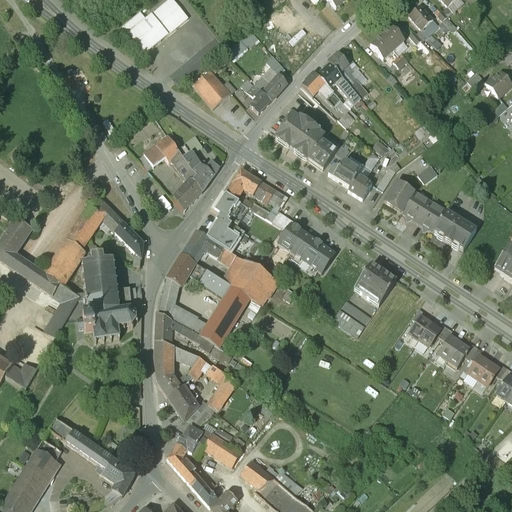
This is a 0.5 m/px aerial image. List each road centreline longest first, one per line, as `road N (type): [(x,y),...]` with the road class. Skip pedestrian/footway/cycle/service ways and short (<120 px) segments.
road 1 (residential): [(159,477),(146,346),(148,307),(170,253)]
road 2 (secondary): [(328,211),(511,341)]
road 3 (secondary): [(243,151),(64,25)]
road 4 (secondary): [(511,327),(328,211)]
road 5 (residential): [(382,0),(302,76),(243,151)]
road 6 (residential): [(170,253),(152,238),(67,91)]
road 7 (residential): [(170,253),(243,151)]
